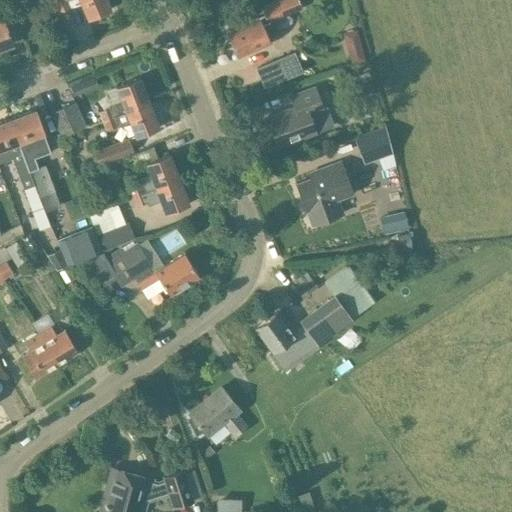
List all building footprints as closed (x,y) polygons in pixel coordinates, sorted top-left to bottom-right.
[(88,19),(111,9),(107,0),(64,0),(54,4),(58,13),(81,3),(88,19)] [(264,16),(267,23),(302,8),(298,0),(275,0),(260,7),(264,16)] [(0,48),(13,44),(2,16),(0,16),(0,48)] [(264,16),(227,31),(238,57),(270,44),(262,25),(267,23),(264,16)] [(46,19),(22,28),(26,40),(50,30),(46,19)] [(358,28),(341,31),(348,62),(364,59),(358,28)] [(289,37),(275,41),(279,54),(293,49),(289,37)] [(264,87),(302,71),(294,51),(255,67),(264,87)] [(62,82),(68,95),(96,84),(91,71),(62,82)] [(116,86),(122,102),(99,111),(102,120),(149,102),(139,77),(116,86)] [(278,147),(316,132),(316,131),(333,125),(326,105),(322,107),(315,87),(291,96),(295,109),(268,120),(278,147)] [(50,111),(61,136),(85,126),(75,101),(50,111)] [(102,120),(103,121),(102,121),(107,130),(117,126),(118,127),(130,122),(136,137),(159,128),(149,102),(102,120)] [(36,110),(10,119),(29,171),(38,167),(34,157),(51,152),(44,133),(36,110)] [(29,171),(10,119),(0,122),(0,161),(12,157),(24,188),(34,184),(29,171)] [(354,138),(364,164),(392,153),(385,126),(354,138)] [(128,137),(93,150),(98,164),(134,151),(128,137)] [(169,153),(146,162),(151,175),(139,179),(140,182),(128,187),(132,197),(179,179),(169,153)] [(312,224),(342,213),(337,199),(352,193),(340,160),(317,169),(319,175),(296,183),(306,210),(307,210),(312,224)] [(189,204),(179,179),(132,197),(135,206),(146,201),(148,204),(160,200),(166,213),(189,204)] [(125,222),(117,203),(89,214),(104,250),(135,238),(128,221),(125,222)] [(396,234),(408,232),(404,216),(380,221),(383,237),(396,234)] [(412,248),(410,232),(408,232),(396,234),(399,251),(412,248)] [(6,248),(18,268),(29,262),(16,241),(6,248)] [(102,252),(87,258),(102,285),(115,278),(120,286),(127,282),(134,278),(152,268),(136,242),(122,250),(120,247),(105,257),(102,252)] [(53,267),(66,264),(62,249),(49,252),(53,267)] [(152,268),(134,278),(137,282),(144,295),(147,298),(164,287),(169,294),(199,275),(185,253),(155,272),(152,268)] [(0,263),(0,272),(4,279),(5,278),(13,273),(5,261),(0,263)] [(299,319),(305,328),(316,344),(352,318),(351,316),(373,301),(347,265),(323,282),(332,294),(299,319)] [(296,278),(308,294),(317,287),(305,271),(296,278)] [(277,312),(255,327),(272,352),(283,367),(305,352),(316,344),(305,328),(294,336),(292,334),(277,312)] [(53,323),(47,313),(31,323),(37,333),(37,332),(56,364),(78,351),(65,329),(56,334),(50,324),(53,323)] [(22,355),(35,377),(56,364),(37,332),(37,333),(24,340),(30,350),(22,355)] [(189,412),(207,435),(224,421),(235,435),(246,426),(236,412),(240,409),(222,386),(189,412)] [(223,491),(237,486),(230,464),(215,469),(223,491)] [(99,511),(138,511),(142,502),(146,504),(147,501),(161,497),(158,484),(147,481),(148,479),(112,469),(99,511)] [(164,478),(173,507),(192,501),(184,472),(164,478)] [(297,495),(302,509),(313,505),(308,491),(297,495)]
